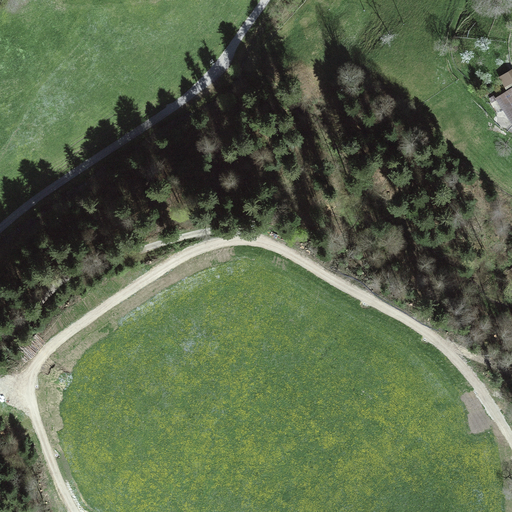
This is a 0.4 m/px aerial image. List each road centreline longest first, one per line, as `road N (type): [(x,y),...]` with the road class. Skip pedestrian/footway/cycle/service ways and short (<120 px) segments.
road 1 (track): [(511,440),(436,339),(251,232),(207,231),(104,264),(0,339)]
road 2 (track): [(78,511),(32,409),(35,362),(191,252),(266,243)]
road 3 (residential): [(270,0),(205,84),(0,228)]
road 4 (track): [(511,130),(452,69),(450,32),(462,1)]
